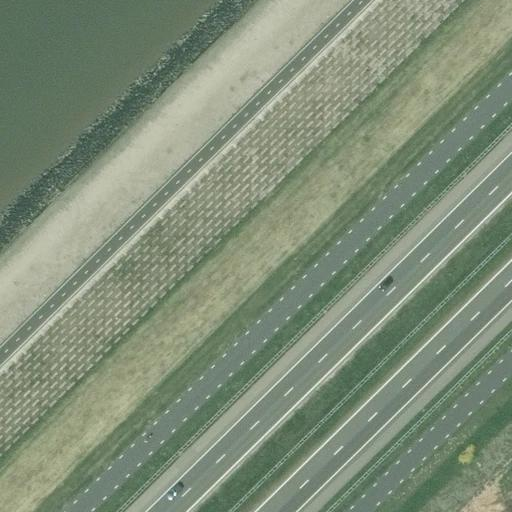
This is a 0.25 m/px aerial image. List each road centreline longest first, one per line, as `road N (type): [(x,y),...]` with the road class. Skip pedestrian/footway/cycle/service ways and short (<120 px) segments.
road 1 (unclassified): [(78,511),(511,84)]
road 2 (motorway): [(511,172),(166,511)]
road 3 (motorway): [(283,511),(511,287)]
road 4 (unclassified): [(356,511),(511,359)]
